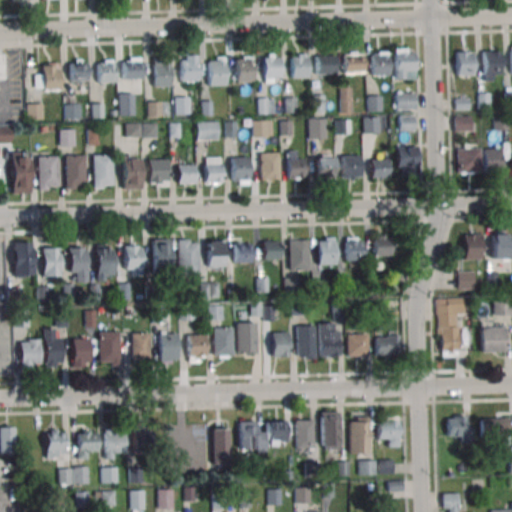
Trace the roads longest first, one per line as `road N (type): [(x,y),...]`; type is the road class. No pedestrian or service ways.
road 1 (residential): [(421,511),(415,328),(438,205),(432,0)]
road 2 (residential): [(0,31),(511,14)]
road 3 (residential): [(0,217),(511,203)]
road 4 (residential): [(0,397),(511,384)]
